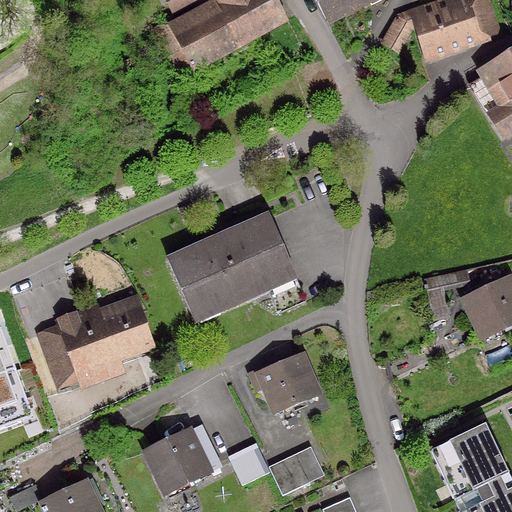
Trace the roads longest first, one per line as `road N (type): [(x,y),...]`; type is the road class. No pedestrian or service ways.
road 1 (residential): [(0,280),(290,143),(357,121),(400,128)]
road 2 (residential): [(401,511),(362,382),(352,315),(358,246),(400,128)]
road 3 (residential): [(400,128),(459,76),(511,44)]
